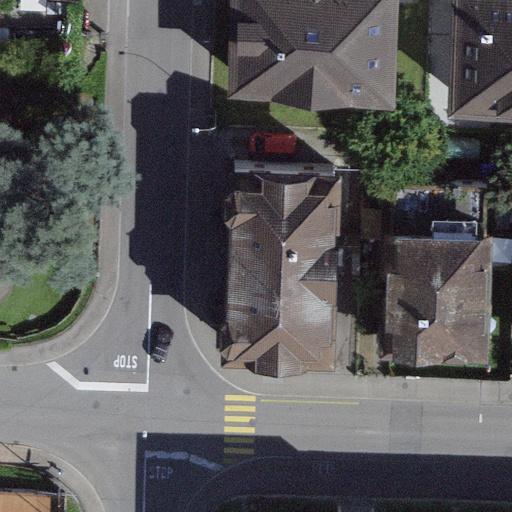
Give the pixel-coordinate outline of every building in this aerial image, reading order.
[(402,0),(241,0),(237,82),(397,90),(402,0)] [(511,0),(459,0),(455,100),(511,102),(511,0)] [(0,250),(11,250),(10,115),(0,115),(0,250)] [(349,171),(236,170),(234,352),(347,354),(349,171)] [(401,184),(395,354),(494,357),(499,187),(401,184)] [(511,511),(511,502),(251,493),(250,511),(511,511)]
